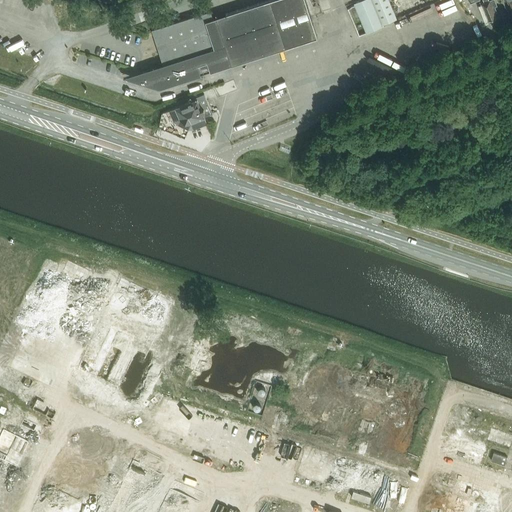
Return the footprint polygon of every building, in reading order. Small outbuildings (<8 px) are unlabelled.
[(211,10),(152,29),(163,64),(149,68),(123,77),(160,88),(202,74),(198,64),(208,61),(211,71),(317,37),(305,0),(265,0),(213,17),(211,10)] [(368,30),(382,24),(396,18),(388,0),(360,0),(356,2),(368,30)] [(494,0),(490,0),(489,0),(483,0),(484,3),(482,4),(488,20),(496,17),(494,12),(496,11),(494,6),(497,5),(494,0)] [(361,16),(356,5),(351,7),(356,18),(361,16)] [(211,90),(214,99),(219,97),(216,88),(211,90)] [(197,99),(175,108),(180,119),(191,123),(205,118),(212,115),(212,114),(207,102),(204,94),(196,97),(197,99)] [(59,286),(62,288),(68,275),(92,286),(98,271),(71,260),(59,286)] [(137,393),(176,299),(123,276),(83,370),(137,393)] [(339,411),(355,402),(362,386),(359,380),(360,377),(354,367),(335,359),(317,369),(308,388),(312,395),(309,397),(315,408),(322,404),(339,411)] [(259,469),(271,429),(165,397),(153,437),(259,469)] [(383,401),(365,405),(368,417),(386,413),(383,401)] [(281,420),(288,423),(292,413),(285,410),(281,420)] [(25,466),(37,435),(11,426),(10,428),(5,426),(0,439),(0,452),(20,460),(20,466),(18,466),(17,468),(16,479),(23,481),(32,482),(45,487),(46,487),(48,481),(59,482),(47,477),(38,474),(38,478),(31,477),(32,469),(25,466)] [(451,432),(444,454),(483,466),(489,445),(451,432)] [(507,457),(494,452),(491,460),(504,465),(507,457)] [(343,454),(331,455),(331,459),(324,460),(324,464),(318,465),(319,474),(329,473),(329,461),(343,460),(343,454)] [(357,459),(353,484),(366,487),(371,462),(357,459)] [(357,488),(355,495),(373,501),(375,494),(357,488)] [(511,511),(511,494),(506,511),(491,511),(494,501),(449,490),(442,511),(511,511)]
